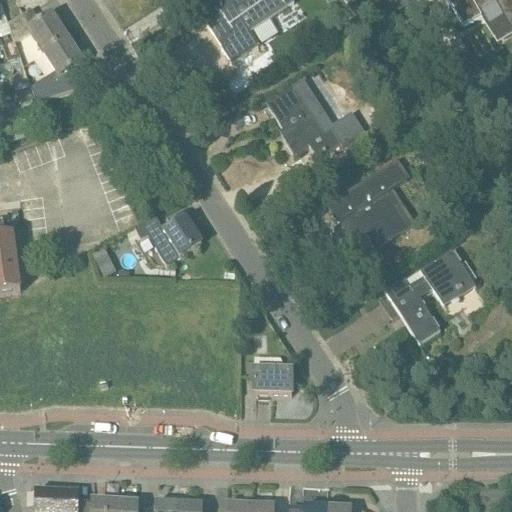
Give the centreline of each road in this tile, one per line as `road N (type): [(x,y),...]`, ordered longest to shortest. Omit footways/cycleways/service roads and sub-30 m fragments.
road 1 (residential): [(346,453),(337,392),(81,0)]
road 2 (tertiary): [(2,442),(346,453)]
